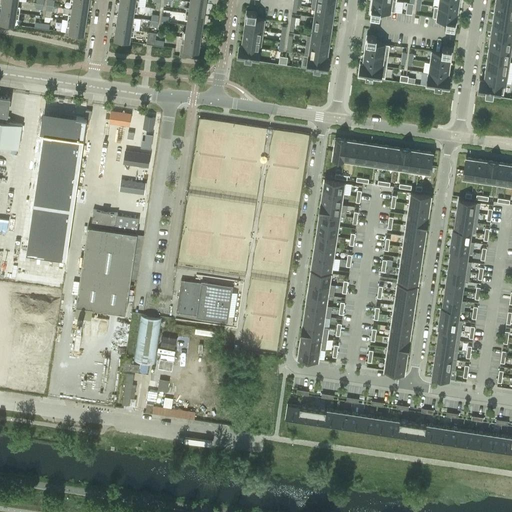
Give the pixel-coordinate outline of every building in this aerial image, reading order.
[(16,0),(2,0),(1,10),(19,13),(20,8),(20,7),(17,7),(18,0),(16,0)] [(73,2),(72,8),(87,10),(88,0),(71,0),(71,2),(73,2)] [(312,0),(311,7),(316,8),(333,10),(334,0),(312,0)] [(371,7),(370,15),(379,16),(380,10),(382,10),(394,12),(396,1),(391,0),(372,0),(372,3),(371,3),(370,6),(371,7)] [(439,0),(438,6),(438,7),(457,10),(458,0),(439,0)] [(186,7),(185,13),(203,15),(204,3),(190,1),(189,1),(189,7),(186,7)] [(407,2),(405,13),(412,14),(413,3),(409,3),(407,2)] [(120,3),(118,15),(133,17),(133,11),(136,11),(137,6),(120,3)] [(495,4),(494,8),(495,8),(494,14),(511,16),(511,5),(496,3),(496,4),(495,4)] [(433,6),(432,17),(433,18),(446,19),(445,26),(454,27),(455,19),(456,19),(457,15),(456,15),(457,10),(438,7),(438,6),(435,6),(433,6)] [(68,14),(67,20),(85,22),(87,10),(72,8),(71,14),(68,14)] [(316,8),(314,17),(332,20),(333,10),(316,8)] [(19,13),(1,10),(0,19),(0,22),(14,24),(15,18),(19,18),(19,13)] [(264,19),(257,18),(255,18),(256,11),(247,10),(246,18),(245,18),(244,22),(245,22),(245,27),(262,30),(264,19)] [(187,19),(186,25),(201,27),(203,15),(185,13),(184,19),(187,19)] [(493,15),(492,19),(493,19),(492,25),(511,28),(511,16),(494,14),(494,15),(493,15)] [(118,15),(117,27),(134,29),(135,23),(132,23),(133,17),(118,15)] [(314,17),(313,26),(330,29),(332,20),(314,17)] [(85,22),(67,20),(65,32),(83,34),(85,22)] [(182,30),(181,37),(199,40),(201,27),(186,25),(185,31),(182,30)] [(491,26),(491,31),(492,31),(491,36),(511,40),(511,39),(511,28),(492,25),(492,26),(491,26)] [(313,26),(312,36),(329,38),(330,29),(313,26)] [(117,27),(115,39),(130,41),(130,35),(133,36),(134,29),(117,27)] [(261,39),(262,30),(245,27),(243,36),(261,39)] [(148,32),(146,44),(147,44),(148,44),(152,45),(153,45),(154,39),(155,40),(156,33),(155,33),(148,32)] [(307,35),(306,45),(327,48),(329,38),(312,36),(307,35)] [(365,43),(364,47),(365,47),(364,52),(388,56),(389,45),(377,43),(375,43),(376,36),(367,35),(366,43),(365,43)] [(259,47),(261,39),(243,36),(242,45),(259,47)] [(490,37),(489,42),(490,42),(489,48),(509,51),(511,40),(511,39),(491,36),(491,38),(490,37)] [(199,40),(181,37),(179,55),(193,58),(194,51),(197,51),(199,40)] [(238,46),(238,51),(239,51),(238,56),(245,57),(245,58),(251,59),(251,58),(258,59),(259,47),(242,45),(240,45),(239,46),(238,46)] [(304,55),(309,56),(326,58),(326,57),(327,48),(306,45),(304,55)] [(430,61),(430,62),(449,65),(449,64),(449,59),(450,59),(451,56),(450,55),(451,47),(442,46),(441,52),(432,51),(430,61)] [(488,49),(487,53),(488,53),(487,59),(508,62),(509,51),(489,48),(489,49),(488,49)] [(363,53),(363,57),(364,57),(363,63),(386,67),(388,56),(364,52),(364,54),(363,53)] [(326,58),(309,56),(307,66),(314,67),(314,69),(320,69),(320,68),(327,69),(327,64),(328,64),(329,60),(328,60),(328,58),(326,57),(326,58)] [(486,59),(486,63),(487,63),(486,69),(506,72),(508,62),(487,59),(487,60),(486,59)] [(360,64),(359,69),(360,69),(359,74),(366,75),(366,76),(372,77),(372,76),(384,78),(386,70),(386,67),(363,63),(361,62),(361,63),(360,64)] [(430,62),(428,73),(447,76),(447,75),(448,70),(449,70),(449,66),(448,66),(449,65),(430,62)] [(480,79),(485,80),(505,83),(506,72),(486,69),(486,70),(485,70),(484,74),(485,74),(484,79),(480,79)] [(422,72),(420,84),(427,85),(427,84),(435,85),(435,86),(441,87),(441,86),(448,87),(448,82),(449,82),(450,77),(449,77),(449,75),(447,75),(447,76),(428,73),(422,72)] [(256,98),(264,99),(266,79),(258,79),(256,98)] [(479,81),(478,86),(479,86),(479,88),(481,88),(480,93),(485,93),(485,94),(492,95),(492,93),(500,94),(503,94),(505,84),(505,83),(485,80),(480,79),(480,81),(479,81)] [(9,98),(0,96),(0,145),(18,148),(20,134),(22,124),(6,122),(6,120),(8,119),(9,117),(7,115),(9,98)] [(43,132),(26,252),(67,257),(86,118),(75,117),(75,115),(43,110),(40,132),(43,132)] [(100,115),(94,128),(109,136),(116,124),(100,115)] [(124,120),(123,140),(135,141),(136,121),(124,120)] [(92,146),(103,153),(109,145),(98,137),(92,146)] [(335,138),(332,158),(343,159),(346,139),(335,138)] [(346,139),(343,159),(354,161),(357,141),(346,139)] [(357,141),(354,161),(364,162),(367,143),(357,141)] [(367,143),(364,162),(375,164),(378,144),(367,143)] [(378,144),(375,164),(386,166),(389,146),(378,144)] [(133,170),(134,146),(113,145),(112,169),(133,170)] [(389,146),(386,166),(397,167),(400,147),(389,146)] [(400,147),(397,167),(408,169),(411,149),(400,147)] [(411,149),(408,169),(418,171),(421,151),(411,149)] [(421,151),(418,171),(429,172),(432,152),(421,151)] [(97,153),(90,160),(102,171),(108,164),(97,153)] [(465,157),(462,177),(473,179),(476,159),(465,157)] [(139,158),(138,178),(149,178),(150,159),(139,158)] [(476,159),(473,179),(484,180),(487,160),(476,159)] [(487,160),(484,180),(495,182),(498,162),(487,160)] [(498,162),(495,182),(506,184),(509,164),(498,162)] [(88,172),(86,183),(101,186),(103,175),(88,172)] [(113,189),(127,191),(128,177),(115,175),(113,189)] [(342,193),(344,182),(326,180),(324,179),(322,190),(342,193)] [(139,182),(139,188),(134,188),(133,197),(146,198),(147,182),(139,182)] [(322,190),(322,191),(321,201),(341,204),(342,194),(342,193),(322,190)] [(409,203),(429,206),(430,195),(410,192),(409,203)] [(133,207),(134,197),(119,196),(118,205),(133,207)] [(457,209),(478,212),(480,203),(458,199),(457,209)] [(321,201),(319,212),(319,213),(339,216),(345,216),(347,205),(341,204),(321,201)] [(407,214),(427,217),(429,206),(409,203),(409,204),(407,214)] [(76,305),(75,314),(91,316),(92,308),(125,313),(137,233),(139,218),(117,215),(117,213),(112,213),(107,212),(103,211),(98,210),(93,209),(91,226),(88,225),(76,305)] [(457,209),(455,219),(477,222),(478,212),(457,209)] [(319,213),(318,223),(317,223),(337,226),(339,216),(319,213)] [(406,225),(425,228),(427,217),(407,214),(406,225)] [(455,219),(454,229),(475,232),(477,222),(455,219)] [(317,223),(316,233),(316,234),(336,237),(336,236),(337,226),(317,223)] [(404,236),(424,239),(425,228),(406,225),(404,236)] [(469,242),(470,233),(475,234),(475,232),(454,229),(453,229),(451,239),(469,242)] [(316,234),(314,244),(314,245),(334,248),(334,247),(336,237),(316,234)] [(402,246),(422,249),(424,239),(404,236),(402,246)] [(474,242),(469,242),(451,239),(450,249),(451,249),(472,252),(474,242)] [(314,245),(313,255),(333,258),(334,248),(314,245)] [(401,257),(421,260),(422,249),(402,246),(401,257)] [(449,259),(466,261),(467,252),(472,253),(472,252),(451,249),(449,259)] [(313,255),(311,266),(331,269),(338,270),(339,259),(333,258),(313,255)] [(399,268),(419,271),(421,260),(401,257),(399,268)] [(466,261),(449,259),(448,269),(469,272),(471,262),(466,261)] [(417,282),(419,271),(399,268),(397,279),(417,282)] [(468,281),(469,272),(448,269),(446,278),(468,281)] [(329,284),(330,273),(311,270),(310,270),(309,281),(329,284)] [(445,288),(461,290),(463,282),(467,283),(468,281),(446,278),(445,288)] [(231,287),(181,280),(176,312),(226,319),(231,287)] [(327,295),(328,295),(333,296),(335,285),(329,284),(309,281),(307,292),(307,293),(327,295)] [(395,294),(415,297),(417,286),(397,283),(395,294)] [(461,290),(445,288),(443,297),(460,300),(461,291),(461,290)] [(326,305),(327,295),(307,293),(306,302),(326,305)] [(414,308),(415,297),(395,294),(394,305),(414,308)] [(442,307),(463,310),(465,301),(460,300),(443,297),(442,307)] [(324,317),(330,318),(332,306),(326,305),(306,302),(306,303),(304,313),(304,314),(324,317)] [(392,315),(412,318),(414,308),(394,305),(392,315)] [(463,312),(463,310),(442,307),(441,307),(439,317),(457,320),(458,311),(463,312)] [(322,326),(324,317),(304,314),(303,323),(322,326)] [(133,360),(155,363),(161,318),(140,315),(133,360)] [(410,329),(412,318),(392,315),(390,326),(410,329)] [(460,331),(462,321),(457,320),(439,317),(438,327),(439,328),(460,331)] [(327,338),(328,327),(323,326),(322,326),(303,323),(302,324),(301,335),(321,338),(327,338)] [(389,337),(409,340),(410,329),(390,326),(389,337)] [(460,331),(439,328),(437,337),(438,337),(459,341),(460,331)] [(301,335),(299,345),(299,346),(319,349),(320,349),(325,350),(327,338),(321,338),(301,335)] [(387,348),(407,351),(409,340),(389,337),(387,348)] [(437,337),(436,347),(457,350),(459,341),(438,337),(437,337)] [(299,346),(298,356),(316,359),(317,359),(319,349),(299,346)] [(436,347),(434,357),(435,357),(456,360),(457,350),(436,347)] [(386,359),(405,362),(407,351),(387,348),(386,359)] [(454,370),(456,360),(434,357),(433,367),(449,369),(454,370)] [(405,362),(386,359),(384,369),(404,372),(405,362)] [(123,370),(138,373),(139,366),(124,363),(123,370)] [(433,367),(431,376),(448,379),(449,369),(433,367)] [(125,373),(121,404),(129,405),(130,397),(133,397),(135,387),(131,386),(133,374),(125,373)] [(159,379),(157,390),(166,392),(168,381),(159,379)] [(147,390),(146,400),(156,402),(158,391),(147,390)] [(300,405),(287,403),(285,417),(298,419),(300,405)] [(310,421),(312,407),(300,405),(298,419),(310,421)] [(312,407),(310,421),(323,423),(325,408),(312,407)] [(325,408),(323,423),(335,424),(337,410),(325,408)] [(337,410),(335,424),(348,426),(350,412),(337,410)] [(350,412),(348,426),(360,428),(362,414),(350,412)] [(362,414),(360,428),(373,430),(375,416),(362,414)] [(375,416),(373,430),(385,432),(387,418),(375,416)] [(387,418),(385,432),(398,434),(400,420),(387,418)] [(400,420),(398,434),(410,436),(412,422),(400,420)] [(412,422),(410,436),(423,438),(425,423),(412,422)] [(425,423),(423,438),(435,439),(437,425),(425,423)] [(437,425),(435,439),(448,441),(450,427),(437,425)] [(450,427),(448,441),(460,443),(462,429),(450,427)] [(462,429),(460,443),(473,445),(475,431),(462,429)] [(475,431),(473,445),(485,447),(487,433),(475,431)] [(487,433),(485,447),(498,449),(500,435),(487,433)] [(511,436),(500,435),(498,449),(510,451),(511,439),(511,436)]
